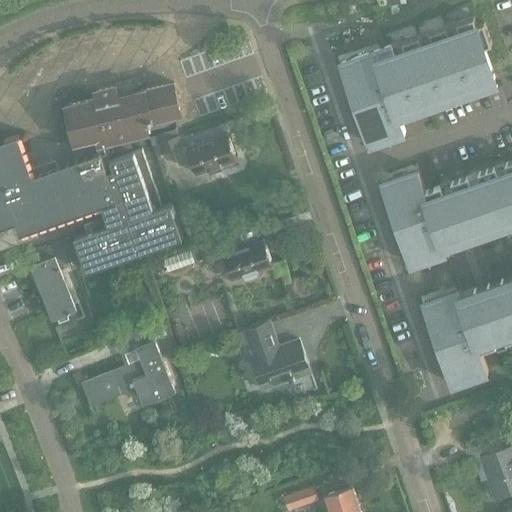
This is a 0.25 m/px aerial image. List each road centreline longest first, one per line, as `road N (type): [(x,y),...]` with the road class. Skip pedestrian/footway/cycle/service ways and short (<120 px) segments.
road 1 (residential): [(432,511),(255,0)]
road 2 (residential): [(0,44),(113,5),(255,0)]
road 3 (residential): [(70,511),(3,327)]
road 4 (residential): [(511,114),(359,167)]
